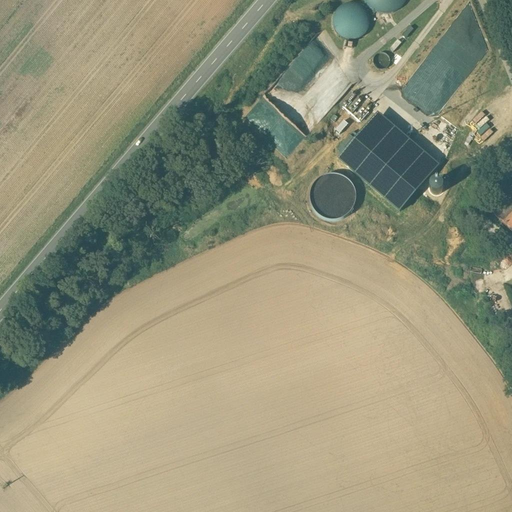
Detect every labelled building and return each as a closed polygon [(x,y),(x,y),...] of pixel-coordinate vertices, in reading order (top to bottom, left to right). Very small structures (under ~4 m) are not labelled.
[(401,8),(405,3),(406,0),(363,0),(365,3),(370,8),(375,12),(382,14),(389,14),(395,12),(401,8)] [(361,38),(366,33),(369,29),(370,23),(369,18),(367,13),(364,9),(360,6),(355,4),(350,4),(344,5),(340,7),(336,11),(333,17),(332,23),(334,30),(337,35),(343,39),(349,41),(355,41),(361,38)] [(410,27),(402,36),(405,39),(413,30),(410,27)] [(356,96),(352,92),(340,106),(344,110),(356,96)] [(356,213),(362,180),(324,173),(318,208),(329,210),(328,216),(343,219),(344,211),(356,213)] [(511,183),(488,209),(511,232),(511,183)] [(496,292),(496,300),(508,299),(508,292),(496,292)]
